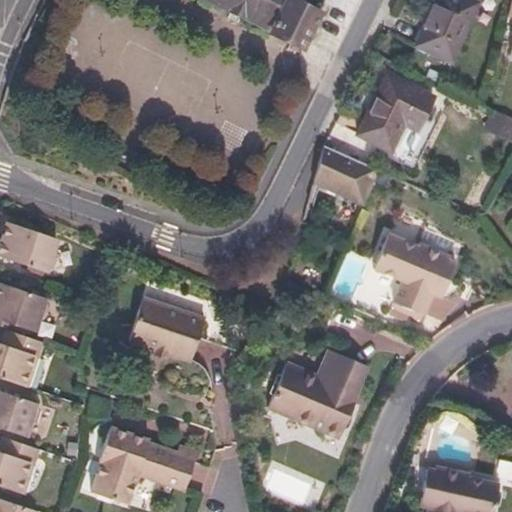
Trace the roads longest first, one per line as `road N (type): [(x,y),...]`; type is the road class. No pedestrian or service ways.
road 1 (tertiary): [(0,179),(188,244),(251,236),(265,222),(373,0)]
road 2 (residential): [(511,313),(438,356),(397,421),(362,511)]
